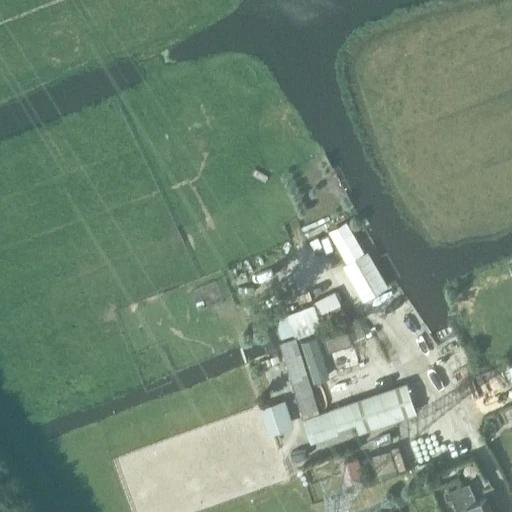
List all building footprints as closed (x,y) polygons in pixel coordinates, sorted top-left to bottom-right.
[(366,298),(389,284),(369,249),(345,263),(366,298)] [(286,314),(274,319),(282,339),(294,335),(286,314)] [(324,336),(329,350),(353,341),(348,327),(324,336)] [(321,331),(304,337),(318,377),(334,372),(321,331)] [(321,412),(305,417),(312,439),(338,431),(337,428),(356,422),(359,432),(416,412),(407,384),(407,383),(397,387),(321,412)] [(285,398),(263,405),(271,430),(293,422),(285,398)] [(441,441),(414,452),(418,463),(429,459),(446,452),(445,449),(441,441)] [(448,452),(434,458),(438,469),(439,470),(453,464),(452,463),(448,452)] [(357,456),(341,462),(347,483),(364,477),(357,456)] [(460,486),(470,511),(491,511),(486,498),(477,501),(470,482),(460,486)] [(450,490),(458,511),(470,511),(460,486),(450,490)]
